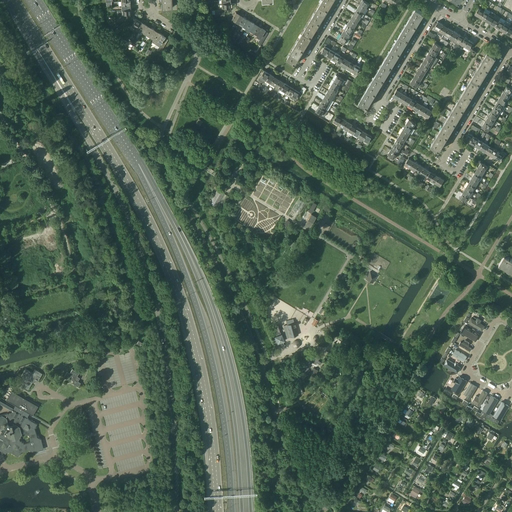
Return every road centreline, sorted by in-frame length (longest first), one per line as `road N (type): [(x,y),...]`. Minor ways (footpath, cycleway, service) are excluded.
road 1 (trunk): [(39,42),(42,62),(118,196),(153,289),(169,380),(173,511)]
road 2 (motorway): [(231,511),(209,350),(176,251),(134,164)]
road 3 (trunk): [(39,42),(135,196),(197,354)]
road 4 (motorway): [(250,511),(233,371),(178,233)]
road 5 (motorway): [(241,511),(224,364),(178,233)]
road 6 (trunk): [(134,164),(29,0)]
road 7 (unclassified): [(317,511),(285,459),(261,366),(276,356)]
road 8 (motorway): [(197,354),(216,511)]
road 9 (residential): [(511,321),(498,313),(462,372),(506,398)]
